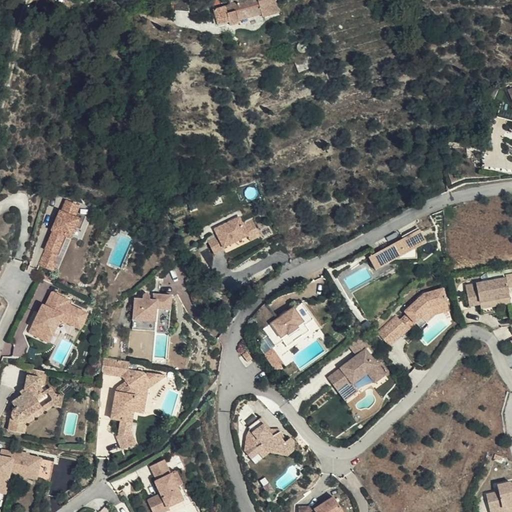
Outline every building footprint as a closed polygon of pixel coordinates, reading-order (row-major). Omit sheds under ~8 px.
[(263,16),(279,12),(275,0),(228,0),(231,5),(214,10),(218,26),(229,22),(230,25),(239,23),(238,20),(262,13),(263,16)] [(304,42),(302,42),(299,43),(298,46),(297,50),(299,52),(302,54),(305,53),(307,52),(309,49),(309,46),(307,44),(304,42)] [(511,102),(508,94),(505,93),(498,120),(511,124),(511,102)] [(78,205),(72,218),(84,224),(87,218),(90,211),(78,205)] [(63,236),(46,270),(60,277),(64,269),(60,267),(64,260),(67,261),(76,242),(80,243),(85,233),(90,236),(97,222),(87,218),(84,224),(72,218),(70,217),(61,236),(63,236)] [(239,219),(215,231),(218,239),(224,250),(248,238),(257,233),(251,222),(243,227),(239,219)] [(419,231),(409,236),(416,249),(426,244),(419,231)] [(257,233),(248,238),(251,243),(260,238),(257,233)] [(409,236),(376,254),(380,261),(396,260),(417,259),(416,249),(409,236)] [(224,250),(218,239),(207,245),(214,257),(225,252),(224,250)] [(376,254),(369,259),(376,272),(393,262),(396,260),(380,261),(376,254)] [(393,262),(376,272),(380,278),(397,269),(393,262)] [(473,283),(474,288),(507,282),(508,286),(511,285),(511,268),(507,270),(507,268),(489,272),(491,280),(473,283)] [(474,288),(466,289),(469,305),(489,302),(489,299),(509,296),(508,286),(507,282),(474,288)] [(404,310),(408,315),(416,325),(421,330),(428,324),(427,323),(423,319),(433,310),(449,306),(445,290),(423,293),(404,310)] [(153,302),(153,299),(153,298),(153,297),(152,296),(151,295),(150,295),(148,295),(147,295),(147,296),(146,297),(146,298),(145,301),(138,301),(136,331),(150,333),(150,323),(160,324),(161,311),(174,312),(175,297),(156,296),(156,302),(153,302)] [(57,296),(50,310),(67,319),(72,308),(74,305),(57,296)] [(489,299),(489,302),(490,306),(510,302),(509,296),(489,299)] [(277,323),(263,335),(268,341),(277,352),(306,329),(305,327),(311,321),(298,306),(291,312),(290,311),(277,323)] [(450,312),(449,306),(433,310),(423,319),(427,323),(436,316),(450,312)] [(251,323),(263,335),(277,323),(263,307),(257,314),(251,323)] [(72,308),(67,319),(50,310),(47,308),(33,335),(53,346),(65,323),(84,333),(92,319),(72,308)] [(172,337),(174,312),(161,311),(160,324),(150,323),(150,333),(160,333),(159,336),(172,337)] [(416,325),(408,315),(401,321),(406,328),(399,335),(389,323),(378,333),(389,347),(409,330),(416,325)] [(397,317),(389,323),(399,335),(406,328),(401,321),(397,317)] [(277,352),(268,341),(262,345),(260,355),(279,376),(290,366),(281,356),(309,332),(306,329),(277,352)] [(372,350),(364,339),(352,348),(360,358),(369,352),(372,350)] [(360,358),(331,379),(343,396),(356,387),(370,376),(377,385),(388,378),(369,352),(360,358)] [(253,360),(247,353),(243,356),(249,364),(253,360)] [(117,380),(120,363),(105,361),(104,378),(117,380)] [(133,366),(120,363),(117,380),(122,381),(125,385),(121,387),(120,397),(117,397),(113,423),(123,425),(121,438),(120,439),(125,453),(138,448),(132,434),(138,399),(150,391),(147,385),(147,379),(150,378),(148,376),(131,373),(133,366)] [(47,388),(49,374),(31,370),(28,392),(30,396),(23,399),(13,406),(16,411),(15,413),(14,414),(13,416),(12,418),(11,420),(10,422),(10,424),(9,427),(9,428),(9,431),(9,433),(23,437),(27,427),(46,413),(41,405),(49,399),(43,391),(47,388)] [(147,385),(150,391),(168,379),(152,376),(150,378),(147,379),(147,385)] [(347,402),(360,392),(356,387),(343,396),(347,402)] [(48,416),(46,413),(27,427),(23,437),(26,438),(30,428),(48,416)] [(260,420),(248,428),(250,430),(247,438),(246,452),(251,459),(259,453),(262,456),(269,451),(288,456),(295,452),(295,443),(291,439),(285,444),(282,440),(285,437),(282,433),(270,433),(260,420)] [(13,453),(1,450),(0,453),(0,457),(11,460),(13,453)] [(36,479),(40,460),(29,458),(30,456),(16,453),(16,454),(13,453),(11,460),(0,457),(0,499),(4,500),(10,473),(36,479)] [(53,463),(40,460),(36,479),(49,482),(53,463)] [(172,479),(165,464),(152,470),(159,485),(172,479)] [(177,476),(173,478),(185,504),(168,511),(179,511),(191,507),(177,476)] [(159,485),(156,486),(162,498),(148,505),(151,511),(168,511),(185,504),(173,478),(172,479),(159,485)] [(489,511),(502,511),(502,510),(511,507),(511,488),(511,489),(511,486),(510,484),(497,487),(499,493),(486,495),(489,511)] [(329,504),(315,511),(306,511),(301,511),(300,511),(343,511),(336,499),(329,504)] [(306,511),(315,511),(329,504),(327,501),(315,508),(301,508),(301,511),(306,511)]
